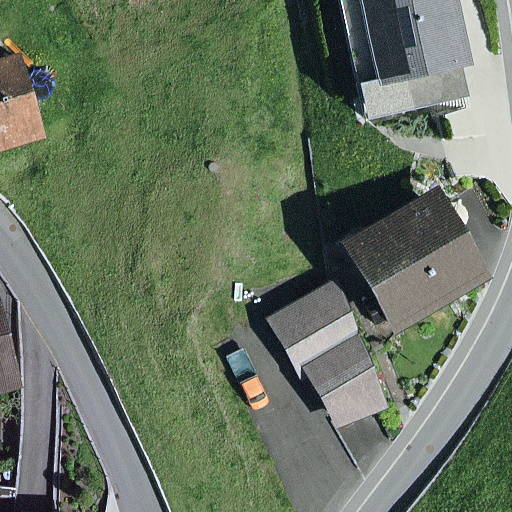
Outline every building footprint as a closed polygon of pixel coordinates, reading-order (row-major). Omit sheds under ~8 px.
[(491,56),(480,0),(382,0),(397,74),(423,70),(481,58),(491,56)] [(36,51),(0,60),(0,149),(57,135),(36,51)] [(423,70),(429,104),(487,94),(481,58),(423,70)] [(483,278),(432,187),(332,243),(382,334),(483,278)] [(304,271),(277,284),(284,297),(311,284),(304,271)] [(12,276),(0,278),(0,391),(37,383),(12,276)] [(387,400),(358,349),(363,347),(327,284),(261,321),(297,384),(326,435),(387,400)]
